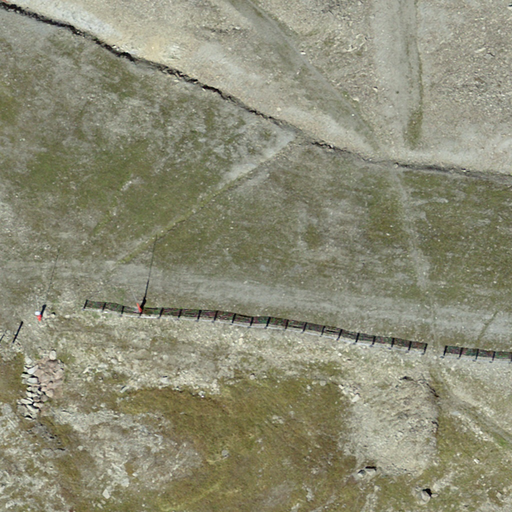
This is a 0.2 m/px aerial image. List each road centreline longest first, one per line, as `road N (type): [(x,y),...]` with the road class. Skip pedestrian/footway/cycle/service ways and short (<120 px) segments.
road 1 (track): [(511,434),(466,400),(434,350),(409,195),(369,124),(251,0)]
road 2 (track): [(405,0),(394,169)]
